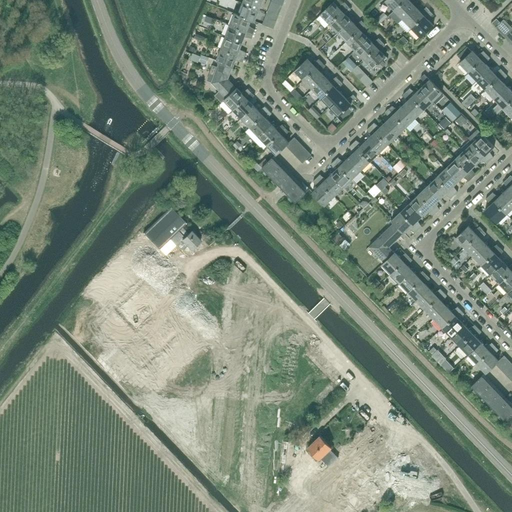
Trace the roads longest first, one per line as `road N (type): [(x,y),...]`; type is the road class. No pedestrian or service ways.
road 1 (tertiary): [(511,475),(156,107),(123,64),(97,0)]
road 2 (track): [(219,511),(54,337),(0,411)]
road 3 (residential): [(511,344),(423,247),(511,158)]
road 4 (residential): [(325,149),(463,16)]
road 5 (residential): [(325,149),(267,83),(295,0)]
road 6 (unknown): [(57,106),(46,113),(25,205),(0,225)]
